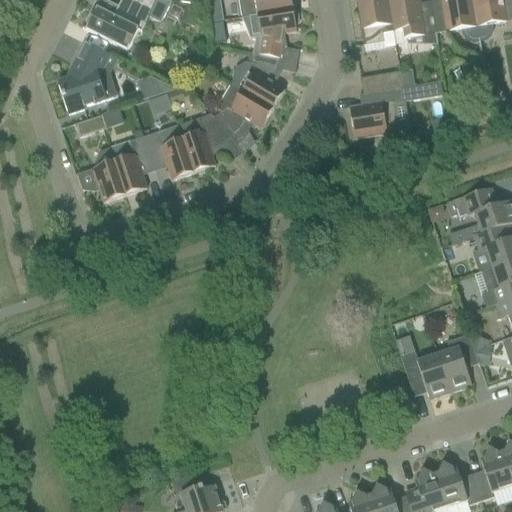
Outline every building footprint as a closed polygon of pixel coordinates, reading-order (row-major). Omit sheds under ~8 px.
[(83,32),(127,53),(138,32),(141,34),(148,21),(160,27),(172,4),(139,0),(123,0),(114,20),(98,11),(92,22),(96,24),(95,27),(83,32)] [(238,0),(242,20),(293,12),(293,10),(295,8),(294,0),(238,0)] [(388,0),(358,6),(365,49),(385,46),(385,49),(396,47),(388,0)] [(420,0),(390,0),(388,0),(396,47),(406,45),(406,42),(436,37),(431,5),(421,7),(420,0)] [(439,0),(440,4),(431,5),(436,37),(461,32),(462,38),(467,43),(474,46),(480,45),(472,0),(439,0)] [(511,0),(472,0),(480,45),(486,43),(491,39),(494,33),(492,27),(511,23),(511,0)] [(186,9),(181,26),(193,30),(199,13),(186,9)] [(293,12),(242,20),(243,21),(245,21),(244,26),(252,41),(256,40),(252,57),(279,62),(281,50),(279,38),(297,35),(296,28),(299,28),(297,16),(294,15),(293,12)] [(226,45),(223,25),(212,27),(215,46),(226,45)] [(58,85),(69,118),(86,112),(85,110),(106,103),(99,81),(110,59),(103,55),(85,46),(72,72),(74,80),(58,85)] [(198,55),(187,57),(190,72),(201,70),(198,55)] [(231,87),(274,113),(285,94),(270,84),(276,73),(279,62),(252,57),(249,56),(247,66),(244,65),(234,72),(231,87)] [(361,82),(363,98),(402,91),(400,75),(380,79),(361,82)] [(361,109),(350,111),(352,122),(355,142),(398,135),(410,133),(405,106),(443,100),(441,85),(402,91),(363,98),(360,99),(361,109)] [(161,86),(143,91),(147,101),(158,96),(173,92),(161,86)] [(214,120),(231,141),(240,134),(246,138),(253,127),(262,133),(274,113),(231,87),(231,88),(216,113),(221,115),(214,120)] [(167,97),(171,107),(181,104),(177,93),(167,97)] [(449,110),(454,136),(474,131),(473,121),(471,108),(449,110)] [(502,109),(493,110),(495,120),(504,118),(502,109)] [(483,119),(473,121),(474,131),(492,125),(489,111),(482,112),(483,119)] [(178,129),(194,177),(216,170),(210,153),(222,148),(231,141),(214,120),(214,121),(211,117),(199,122),(178,129)] [(80,126),(76,127),(80,141),(84,139),(107,132),(103,118),(80,126)] [(447,121),(432,124),(435,140),(450,137),(447,121)] [(167,167),(172,184),(194,177),(178,129),(144,140),(154,171),(167,167)] [(110,152),(126,200),(147,193),(142,175),(154,171),(144,140),(141,134),(133,137),(136,143),(128,146),(110,152)] [(100,194),(104,207),(126,200),(110,152),(109,152),(109,153),(102,155),(97,163),(100,170),(77,178),(83,194),(84,193),(84,195),(94,196),(100,194)] [(511,204),(497,209),(492,192),(446,207),(451,220),(458,218),(459,222),(474,218),(481,238),(510,229),(511,228),(511,204)] [(478,254),(472,256),(479,276),(480,276),(492,271),(511,264),(511,235),(510,229),(481,238),(473,240),(478,254)] [(511,264),(492,271),(480,276),(480,277),(487,297),(491,295),(496,308),(511,302),(511,264)] [(508,320),(511,332),(511,302),(496,308),(501,323),(508,320)] [(438,358),(451,397),(472,390),(463,364),(476,360),(475,356),(472,345),(469,338),(447,345),(449,354),(438,358)] [(473,338),(472,345),(475,356),(487,349),(489,344),(473,338)] [(422,380),(430,404),(451,397),(438,358),(418,364),(415,356),(401,362),(409,384),(422,380)] [(504,455),(502,456),(511,486),(511,446),(509,445),(504,455)] [(472,478),(481,505),(494,501),(493,496),(511,489),(511,486),(502,456),(499,457),(489,451),(484,462),(481,463),(482,467),(487,470),(484,474),(472,478)] [(438,477),(436,478),(446,511),(466,504),(467,510),(468,509),(481,505),(472,478),(460,482),(456,480),(458,475),(457,471),(453,472),(443,467),(438,477)] [(406,500),(410,511),(442,511),(446,511),(436,478),(433,478),(423,473),(418,483),(415,485),(416,489),(421,492),(418,496),(406,500)] [(370,499),(373,511),(410,511),(406,500),(394,504),(390,501),(392,497),(391,492),(387,494),(377,488),(372,499),(370,499)] [(222,511),(215,490),(204,493),(203,490),(181,497),(186,511),(222,511)] [(373,511),(370,499),(367,500),(357,495),(352,505),(348,506),(350,511),(351,511),(373,511)]
